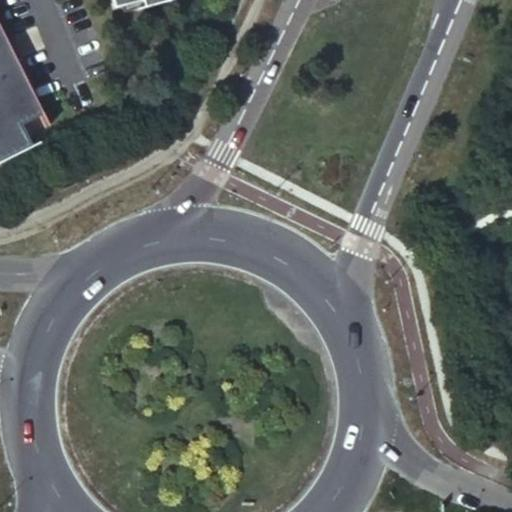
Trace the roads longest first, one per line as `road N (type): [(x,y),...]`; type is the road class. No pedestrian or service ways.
road 1 (secondary): [(338,311),(461,0)]
road 2 (secondary): [(299,0),(173,237)]
road 3 (secondary): [(338,311),(307,275),(266,250),(221,237),(173,237)]
road 4 (tertiary): [(511,511),(364,430)]
road 5 (secondary): [(96,270),(65,301),(30,382)]
road 6 (secondary): [(364,430),(365,388),(338,311)]
